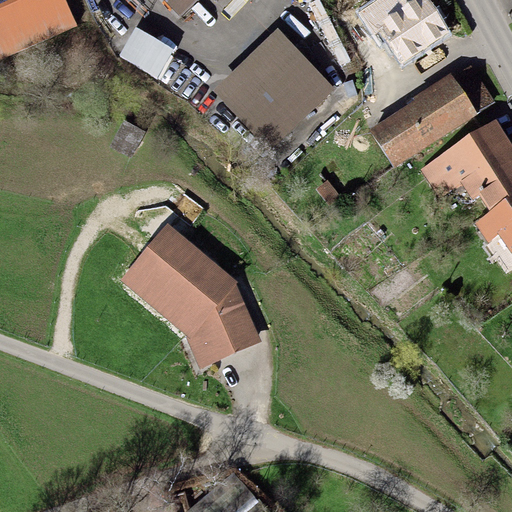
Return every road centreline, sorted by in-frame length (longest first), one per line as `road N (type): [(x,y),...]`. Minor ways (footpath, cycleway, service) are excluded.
road 1 (unclassified): [(72,511),(271,442),(428,511)]
road 2 (track): [(271,442),(0,340)]
